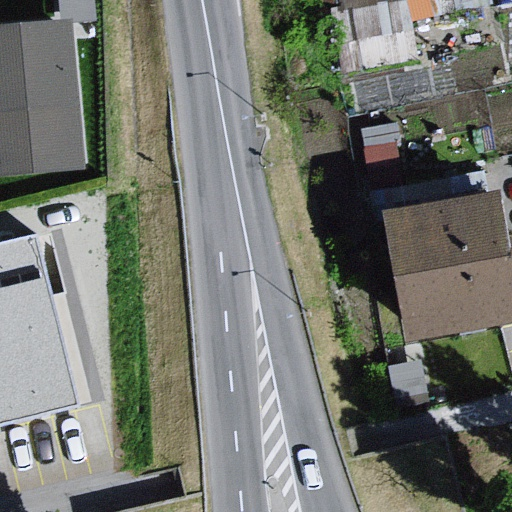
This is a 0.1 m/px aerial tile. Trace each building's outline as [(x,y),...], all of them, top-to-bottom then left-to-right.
[(70,0),(71,18),(104,16),(103,0),(70,0)] [(347,0),(350,52),(429,48),(426,0),(347,0)] [(67,24),(0,29),(0,187),(84,182),(67,24)] [(511,322),(495,201),(380,222),(406,349),(511,332),(511,322)] [(34,242),(0,250),(0,428),(76,410),(34,242)]
